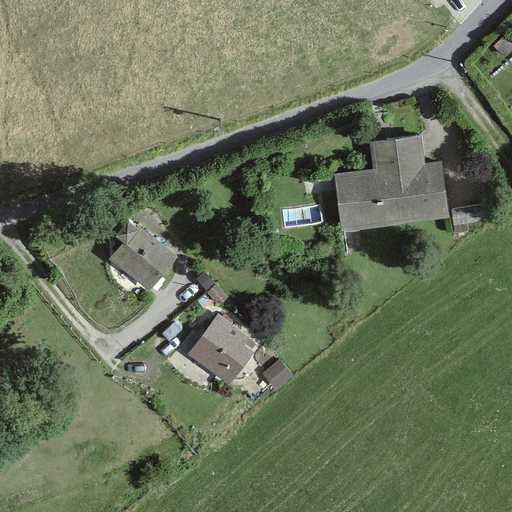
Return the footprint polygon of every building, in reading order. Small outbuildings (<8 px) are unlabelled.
[(489,74),(511,52),(511,29),(477,61),(489,74)] [(344,232),(453,220),(446,163),(429,165),(426,137),(373,143),(376,172),(338,176),(344,232)] [(487,207),(455,212),(457,228),(490,223),(487,207)] [(175,251),(128,211),(110,232),(120,241),(108,254),(144,286),(175,251)] [(260,341),(219,313),(190,355),(231,383),(260,341)] [(293,374),(281,360),(264,375),(276,389),(293,374)]
